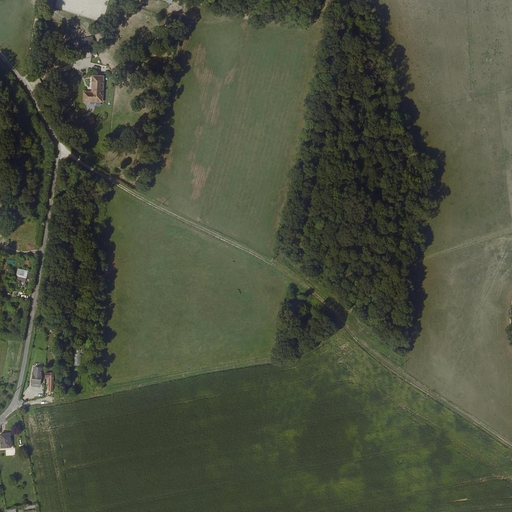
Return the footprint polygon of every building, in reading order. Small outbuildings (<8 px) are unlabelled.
[(56,0),(55,8),(93,18),(97,0),(96,0),(56,0)] [(92,36),(73,41),(75,50),(89,46),(91,55),(97,53),(92,36)] [(81,102),(93,103),(93,100),(100,100),(101,78),(91,78),(90,95),(82,94),(81,102)] [(81,366),(82,354),(73,354),(73,365),(81,366)] [(34,376),(32,387),(41,388),(42,378),(43,370),(36,369),(34,377),(34,376)] [(3,449),(13,449),(12,436),(2,436),(3,449)]
